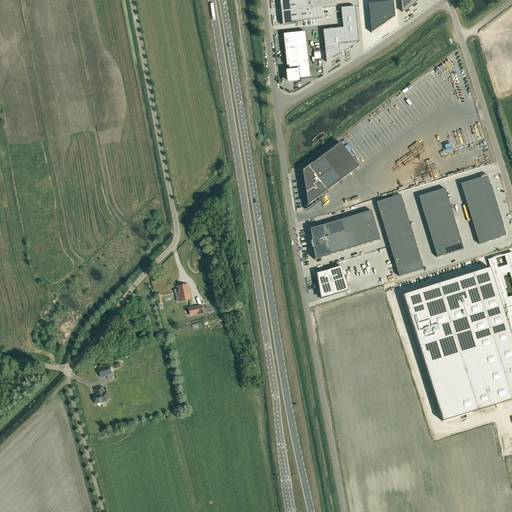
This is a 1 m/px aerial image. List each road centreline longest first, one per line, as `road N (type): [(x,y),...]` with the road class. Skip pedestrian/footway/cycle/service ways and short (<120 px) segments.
road 1 (primary): [(311,511),(222,0)]
road 2 (primary): [(211,0),(292,511)]
road 3 (unclassified): [(275,105),(344,511)]
road 4 (unclassified): [(67,368),(177,235),(133,0)]
road 5 (unclassified): [(275,105),(447,0)]
road 6 (unclassified): [(511,197),(461,37)]
road 7 (unclassified): [(105,511),(67,368)]
road 8 (track): [(511,162),(467,33)]
